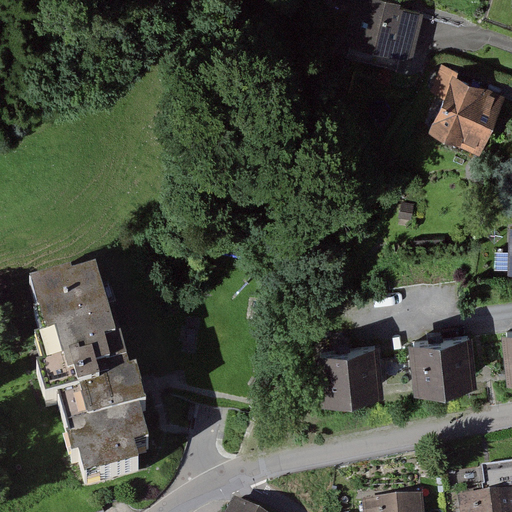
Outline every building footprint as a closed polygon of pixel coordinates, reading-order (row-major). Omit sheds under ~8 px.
[(400,0),(332,0),(333,0),(353,5),(346,37),(351,38),(347,53),(397,66),(401,50),(413,53),(424,9),(400,3),(400,0)] [(505,90),(443,61),(433,83),(443,88),(429,119),(453,129),(451,134),(480,146),(505,90)] [(414,202),(401,200),(398,215),(411,217),(414,202)] [(71,268),(31,279),(46,333),(35,336),(42,362),(36,364),(45,398),(58,395),(68,433),(65,434),(71,456),(78,454),(84,476),(140,461),(135,445),(150,440),(140,404),(146,403),(136,367),(130,368),(108,289),(103,291),(96,266),(73,272),(71,268)] [(511,323),(502,325),(508,372),(511,371),(511,323)] [(472,328),(409,336),(414,382),(478,375),(472,328)] [(379,339),(316,346),(321,393),(384,386),(379,339)] [(489,496),(463,500),(464,511),(511,511),(511,465),(485,470),(489,496)] [(428,511),(427,497),(366,504),(367,511),(428,511)]
